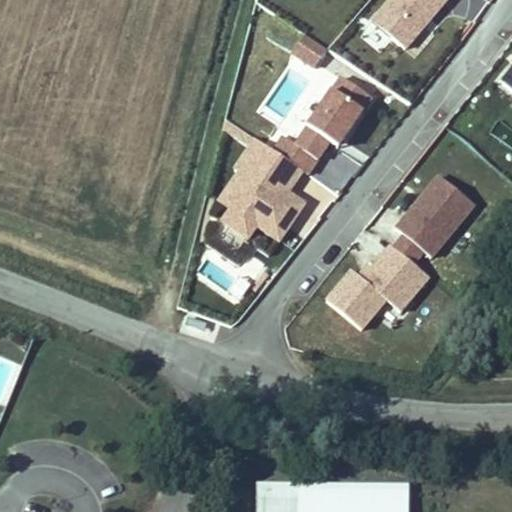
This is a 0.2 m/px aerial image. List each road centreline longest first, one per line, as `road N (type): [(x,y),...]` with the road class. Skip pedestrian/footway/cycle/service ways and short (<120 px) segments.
road 1 (residential): [(496,0),(215,344)]
road 2 (track): [(145,312),(233,0)]
road 3 (tertiary): [(215,344),(388,401),(511,406)]
road 4 (tertiary): [(0,260),(215,344)]
road 5 (unclassified): [(215,344),(168,511)]
